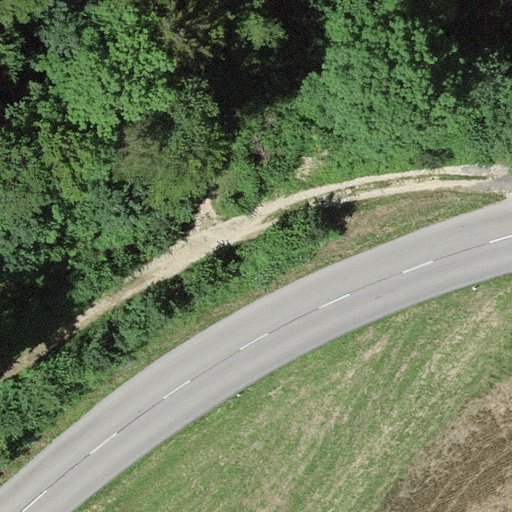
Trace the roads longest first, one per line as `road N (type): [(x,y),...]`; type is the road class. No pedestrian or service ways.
road 1 (track): [(0,379),(188,245),(385,185),(511,187)]
road 2 (tertiary): [(38,511),(175,407),(340,307),(511,242)]
road 3 (track): [(188,245),(232,91),(230,0)]
